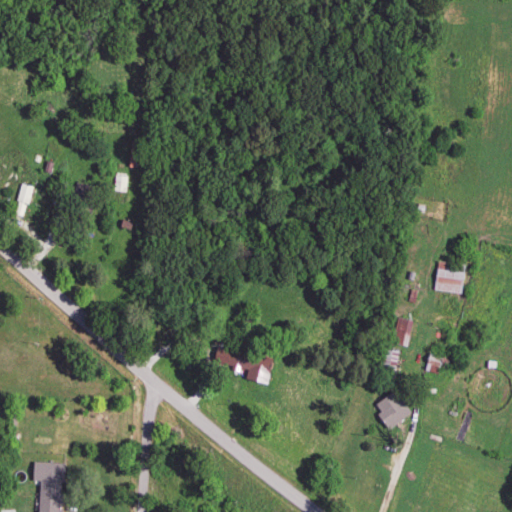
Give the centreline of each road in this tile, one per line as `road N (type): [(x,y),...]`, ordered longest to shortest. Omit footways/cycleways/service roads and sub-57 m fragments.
road 1 (residential): [(318,511),(186,412),(0,237)]
road 2 (residential): [(143,511),(147,378)]
